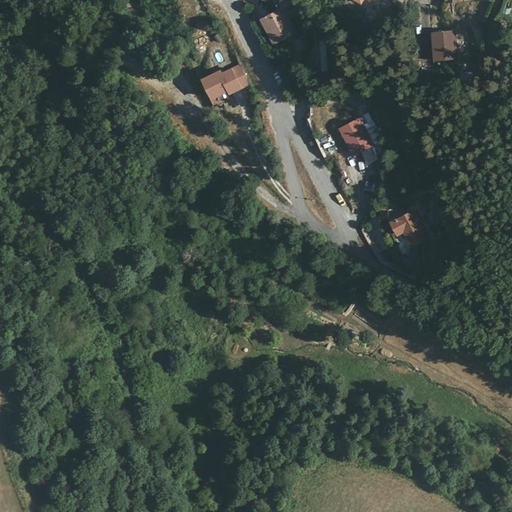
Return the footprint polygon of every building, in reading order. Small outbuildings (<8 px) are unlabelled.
[(284,9),(263,19),(277,45),(298,34),(284,9)] [(457,31),(435,33),(437,61),(459,59),(457,31)] [(317,72),(327,71),(326,37),(315,37),(317,72)] [(231,67),(200,82),(211,104),(242,89),(231,67)] [(246,85),(237,67),(233,69),(242,87),(246,85)] [(342,128),(357,155),(375,145),(361,119),(342,128)] [(415,212),(393,222),(408,250),(429,238),(415,212)]
